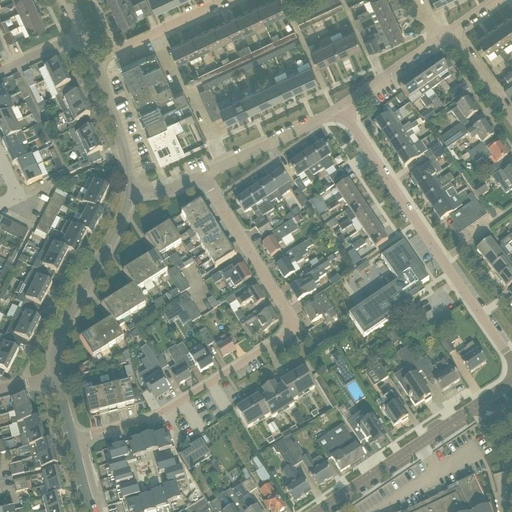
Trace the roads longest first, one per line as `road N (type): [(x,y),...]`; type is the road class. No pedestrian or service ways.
road 1 (residential): [(73,443),(155,417),(285,334),(285,309),(201,176)]
road 2 (residential): [(511,362),(338,109)]
road 3 (tertiary): [(318,511),(511,381)]
road 4 (residential): [(54,379),(55,336),(129,191)]
road 5 (residential): [(201,176),(338,109)]
road 6 (residential): [(95,61),(227,0)]
road 7 (residential): [(129,191),(95,61)]
road 8 (residential): [(338,109),(437,40)]
